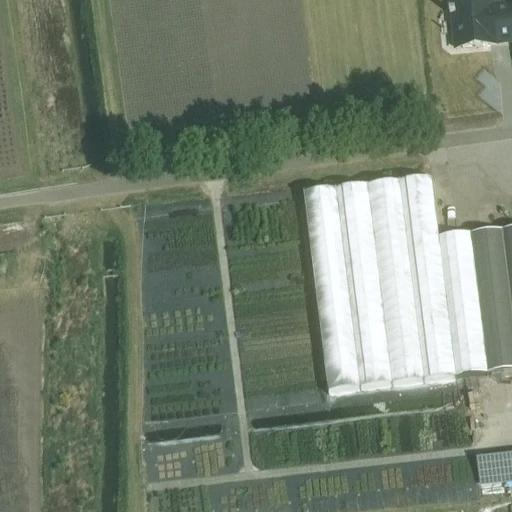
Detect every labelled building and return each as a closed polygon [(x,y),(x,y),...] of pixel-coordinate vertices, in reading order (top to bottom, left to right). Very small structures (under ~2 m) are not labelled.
[(511,43),(511,33),(509,6),(492,7),(491,0),(451,0),(452,9),(452,13),(450,13),(450,16),(453,16),(456,50),(496,46),(496,45),(511,43)] [(432,181),(305,196),(329,395),(457,379),(440,240),(432,181)] [(511,231),(440,240),(457,379),(511,372),(511,231)] [(146,355),(173,354),(173,342),(145,343),(146,355)] [(174,348),(178,373),(200,369),(196,345),(174,348)] [(151,382),(154,415),(170,414),(169,398),(198,395),(196,378),(151,382)]
